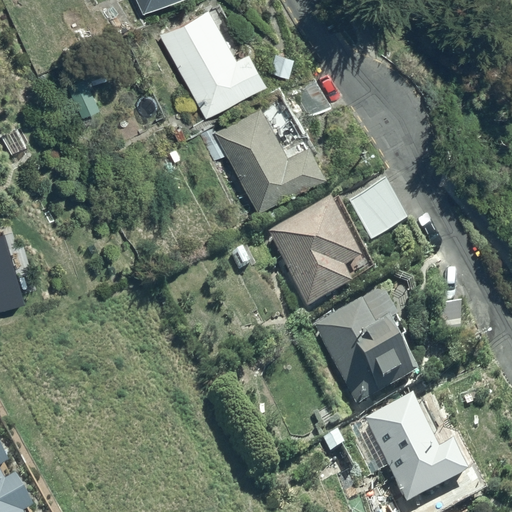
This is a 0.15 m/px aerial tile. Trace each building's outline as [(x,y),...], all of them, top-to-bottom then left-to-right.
[(137,0),(142,9),(160,0),(137,0)] [(208,6),(158,34),(203,116),(267,81),(249,47),(235,55),(208,6)] [(63,76),(80,114),(99,106),(81,68),(63,76)] [(210,163),(225,155),(257,211),(325,172),(307,140),(285,152),(258,105),(212,130),(212,129),(196,138),(210,163)] [(387,179),(349,199),(371,239),(408,218),(387,179)] [(332,202),(271,232),(308,308),(352,286),(344,271),(362,262),(332,202)] [(400,341),(407,338),(383,292),(316,327),(358,407),(418,376),(400,341)] [(413,397),(364,422),(407,506),(471,474),(454,440),(439,447),(413,397)] [(6,483),(0,473),(0,469),(9,464),(0,448),(0,511),(29,511),(34,510),(16,478),(6,483)]
